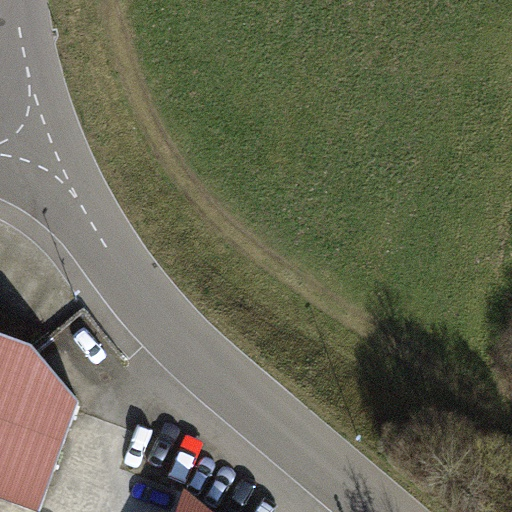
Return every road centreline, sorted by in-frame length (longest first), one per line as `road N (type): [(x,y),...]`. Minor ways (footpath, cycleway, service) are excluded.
road 1 (residential): [(383,511),(254,422),(151,307),(36,141)]
road 2 (residential): [(36,141),(18,0)]
